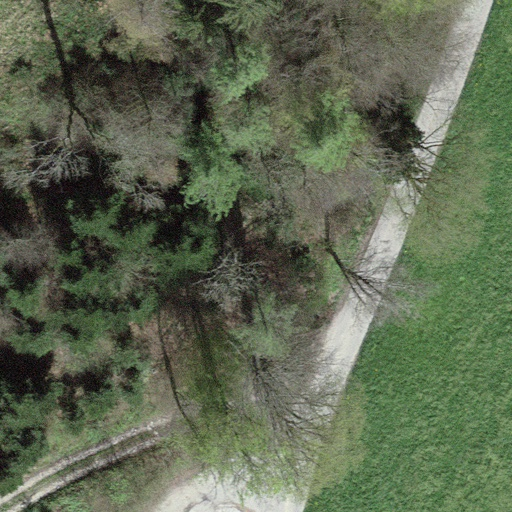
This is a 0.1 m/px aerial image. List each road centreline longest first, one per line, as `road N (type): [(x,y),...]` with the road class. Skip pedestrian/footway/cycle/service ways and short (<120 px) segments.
road 1 (unclassified): [(478,0),(288,511)]
road 2 (track): [(367,315),(20,511)]
